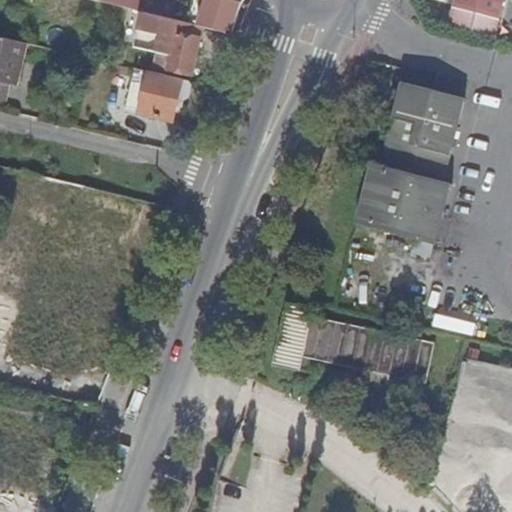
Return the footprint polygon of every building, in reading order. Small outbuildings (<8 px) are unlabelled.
[(138,13),(140,0),(121,0),(120,9),(138,13)] [(203,29),(231,35),(242,3),(228,0),(194,0),(193,6),(169,0),(140,0),(138,13),(142,14),(162,19),(203,29)] [(498,26),(504,0),(458,0),(454,15),(498,26)] [(114,8),(98,4),(95,16),(111,20),(114,8)] [(203,29),(162,19),(142,14),(134,49),(157,55),(154,70),(191,78),(203,29)] [(15,88),(26,45),(0,38),(0,83),(7,86),(15,88)] [(358,89),(364,70),(356,67),(349,86),(358,89)] [(188,100),(188,84),(150,75),(138,72),(128,113),(172,123),(178,102),(188,100)] [(464,103),(401,87),(380,169),(370,167),(355,228),(436,249),(452,187),(443,186),(464,103)] [(78,210),(83,189),(48,180),(42,201),(78,210)] [(98,304),(104,306),(107,293),(19,271),(11,301),(24,305),(8,363),(59,377),(76,319),(47,311),(49,301),(95,313),(98,304)] [(101,315),(104,306),(98,304),(95,313),(101,315)] [(341,326),(342,316),(316,310),(302,373),(327,379),(331,362),(393,375),(392,382),(404,385),(405,378),(430,383),(438,348),(341,326)]
